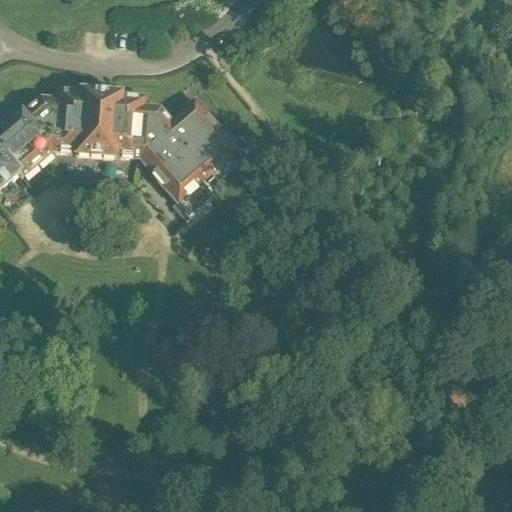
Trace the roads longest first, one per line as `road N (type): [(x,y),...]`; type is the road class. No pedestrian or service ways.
road 1 (track): [(150,479),(142,434),(145,364),(161,254),(172,243),(406,355),(432,381),(511,426)]
road 2 (track): [(160,511),(511,339)]
road 3 (track): [(0,442),(73,469),(150,479),(159,511)]
road 4 (track): [(0,309),(13,272),(55,210),(74,200)]
road 5 (track): [(434,511),(511,403)]
